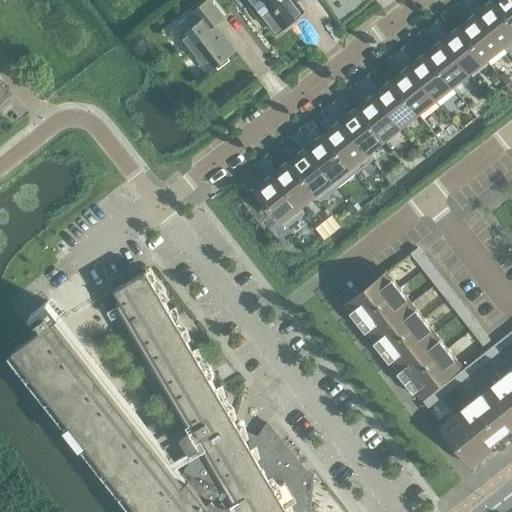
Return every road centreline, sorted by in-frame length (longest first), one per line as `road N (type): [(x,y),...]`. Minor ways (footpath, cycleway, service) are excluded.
road 1 (residential): [(160,203),(404,511)]
road 2 (residential): [(160,203),(422,0)]
road 3 (residential): [(511,136),(335,275)]
road 4 (residential): [(22,305),(160,203)]
road 5 (residential): [(81,123),(78,70),(20,0)]
